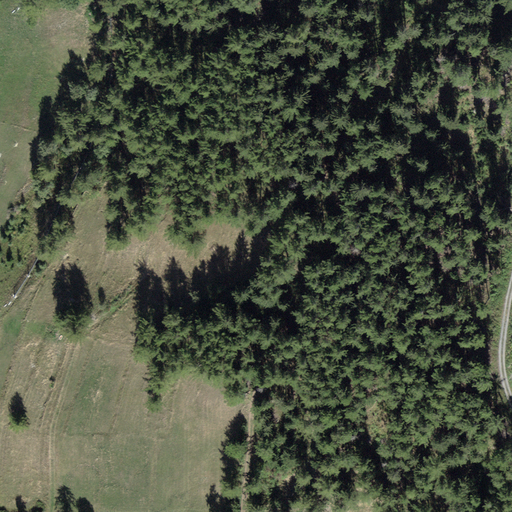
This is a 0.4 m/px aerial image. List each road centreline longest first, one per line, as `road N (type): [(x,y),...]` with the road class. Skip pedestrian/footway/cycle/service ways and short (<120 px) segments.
road 1 (track): [(239,511),(261,378),(299,241)]
road 2 (track): [(511,402),(501,370),(500,322),(511,271)]
